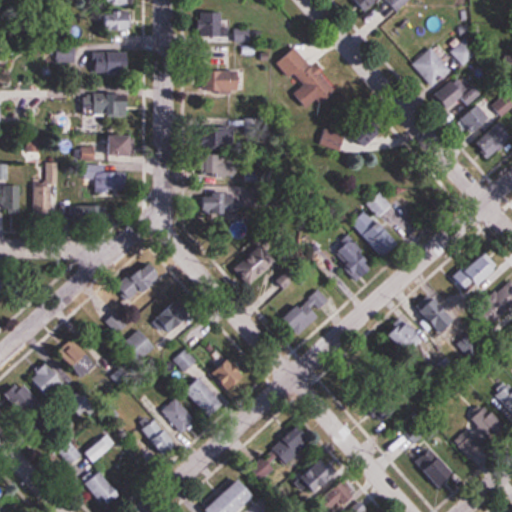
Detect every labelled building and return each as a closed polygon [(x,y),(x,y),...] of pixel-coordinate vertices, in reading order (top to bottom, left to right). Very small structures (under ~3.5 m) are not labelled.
[(368,10),(378,0),(384,0),(397,12),(409,0),(358,0),(368,10)] [(102,12),(102,30),(134,30),(134,12),(102,12)] [(225,13),(199,13),(199,37),(225,37),(225,13)] [(251,42),(251,28),(234,28),(234,42),(251,42)] [(450,52),(463,66),(477,53),(464,39),(450,52)] [(451,68),(430,47),(412,65),(433,86),(451,68)] [(129,52),(92,52),(92,75),(129,75),(129,52)] [(339,89),(308,58),(292,73),(323,104),(339,89)] [(241,71),(212,71),(212,93),(241,93),(241,71)] [(447,109),(472,91),(461,75),(436,93),(447,109)] [(131,116),(131,92),(94,92),(94,116),(131,116)] [(373,128),(324,124),(323,148),(372,151),(373,128)] [(134,156),(134,135),(108,135),(108,156),(134,156)] [(203,155),(203,178),(236,178),(236,155),(203,155)] [(403,188),(416,176),(399,158),(386,170),(403,188)] [(34,164),(34,214),(52,214),(53,164),(34,164)] [(129,194),(129,172),(104,172),(104,167),(94,167),(94,194),(129,194)] [(11,186),(11,213),(21,213),(21,186),(11,186)] [(235,192),(206,186),(200,212),(229,218),(235,192)] [(366,204),(379,219),(393,206),(380,191),(366,204)] [(71,206),(71,222),(101,222),(101,206),(71,206)] [(387,256),(399,240),(360,211),(349,226),(387,256)] [(276,259),(258,241),(230,269),(248,287),(276,259)] [(334,268),(365,278),(373,254),(342,244),(334,268)] [(511,303),(511,284),(494,291),(500,308),(511,303)] [(457,323),(430,293),(415,306),(442,337),(457,323)] [(307,295),(283,320),(299,336),(324,312),(307,295)] [(156,318),(171,334),(192,314),(178,298),(156,318)] [(120,307),(104,320),(116,335),(132,322),(120,307)] [(406,356),(425,340),(404,316),(385,332),(406,356)] [(155,349),(142,328),(123,341),(136,361),(155,349)] [(97,362),(73,337),(58,352),(82,377),(97,362)] [(172,359),(183,372),(196,361),(185,349),(172,359)] [(212,372),(230,391),(245,377),(227,358),(212,372)] [(66,381),(47,362),(31,378),(50,397),(66,381)] [(225,403),(201,375),(184,390),(208,418),(225,403)] [(21,381),(6,395),(30,422),(46,408),(21,381)] [(160,410),(184,438),(200,425),(175,397),(160,410)] [(401,430),(416,446),(437,425),(422,410),(401,430)] [(138,431),(165,458),(175,448),(148,421),(138,431)] [(287,465),(313,438),(295,421),(269,447),(287,465)] [(83,452),(71,441),(57,456),(70,467),(83,452)] [(276,470),(266,456),(250,468),(260,482),(276,470)] [(325,457),(300,475),(314,494),(339,475),(325,457)] [(82,483),(107,508),(122,493),(97,468),(82,483)] [(239,511),(256,496),(240,479),(206,511),(205,511),(239,511)] [(336,511),(355,496),(343,482),(319,502),(327,511),(336,511)] [(364,511),(367,509),(360,503),(350,511),(364,511)]
